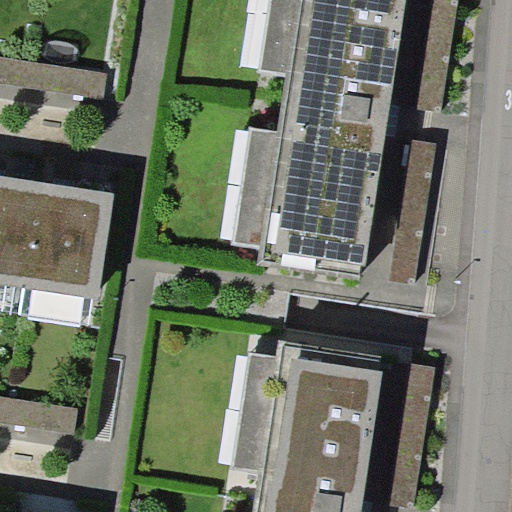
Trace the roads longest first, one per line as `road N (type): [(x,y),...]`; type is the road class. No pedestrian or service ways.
road 1 (residential): [(97,511),(149,0)]
road 2 (residential): [(505,0),(454,511)]
